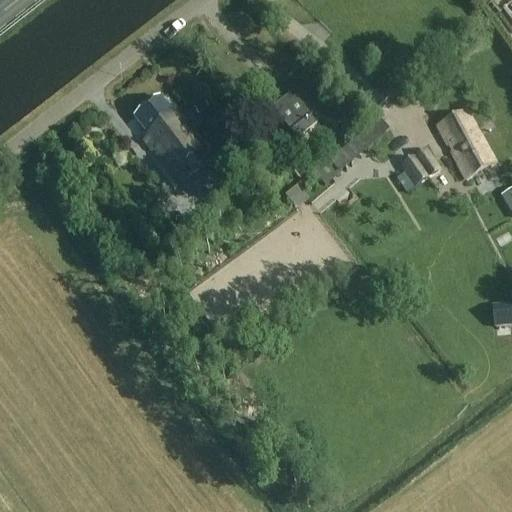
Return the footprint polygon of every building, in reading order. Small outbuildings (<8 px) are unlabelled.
[(297,142),(316,128),(292,97),(274,111),(297,142)] [(176,184),(211,156),(177,113),(172,117),(159,100),(134,119),(148,136),(142,141),(176,184)] [(207,109),(201,102),(191,110),(197,117),(207,109)] [(437,132),(464,184),(492,169),(465,117),(437,132)] [(330,154),(326,157),(340,175),(390,134),(380,122),(335,159),(330,154)] [(124,127),(107,138),(143,199),(160,189),(124,127)] [(401,168),(414,189),(441,172),(428,151),(401,168)] [(373,176),(387,200),(404,191),(390,166),(373,176)] [(511,191),(501,198),(511,216),(511,191)] [(511,304),(492,307),(494,331),(511,329),(511,304)]
